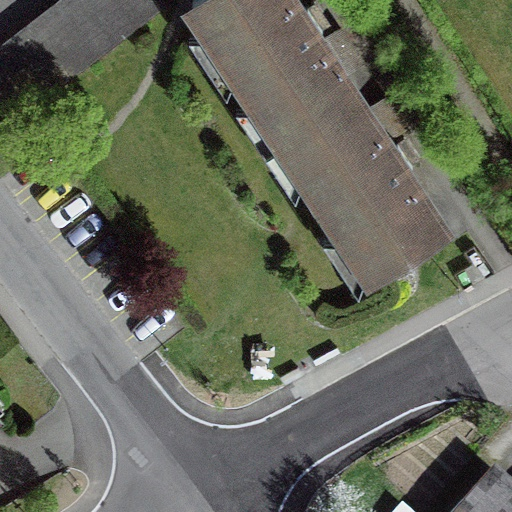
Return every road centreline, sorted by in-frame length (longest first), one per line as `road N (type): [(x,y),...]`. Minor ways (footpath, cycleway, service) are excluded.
road 1 (residential): [(483,336),(201,488)]
road 2 (residential): [(201,488),(0,240)]
